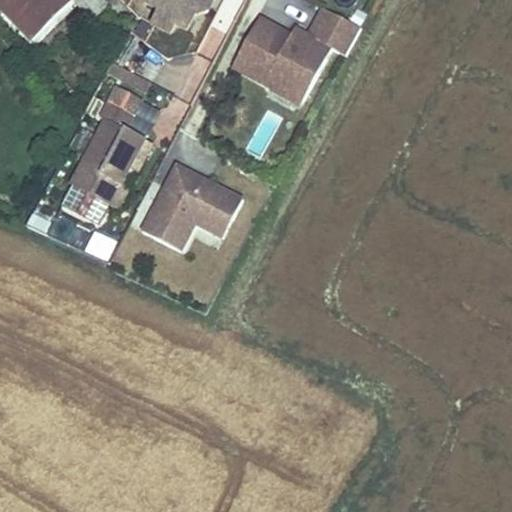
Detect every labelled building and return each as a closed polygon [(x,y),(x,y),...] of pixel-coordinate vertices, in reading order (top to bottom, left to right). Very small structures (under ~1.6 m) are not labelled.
[(33,40),(73,0),(6,0),(0,6),(33,40)] [(100,0),(107,7),(114,0),(121,0),(180,60),(195,44),(180,29),(209,0),(100,0)] [(307,37),(259,15),(232,76),(304,108),(330,51),(347,59),(361,27),(320,9),(307,37)] [(149,93),(154,84),(116,65),(110,75),(148,94),(149,93)] [(147,143),(127,132),(135,118),(143,103),(117,90),(110,105),(102,119),(107,122),(83,167),(74,185),(122,209),(132,191),(124,187),(133,169),(134,167),(147,143)] [(141,173),(155,147),(147,143),(134,167),(133,169),(141,173)] [(196,228),(224,242),(245,199),(175,164),(141,232),(184,254),(196,228)] [(51,238),(55,228),(35,218),(30,228),(51,238)]
